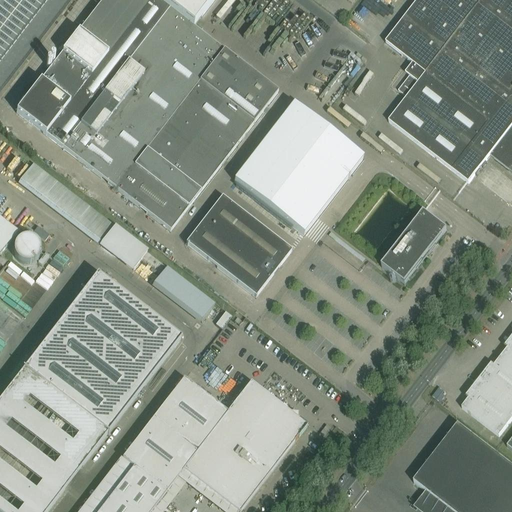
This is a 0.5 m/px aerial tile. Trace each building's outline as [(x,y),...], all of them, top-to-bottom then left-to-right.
[(1,0),(0,2),(0,61),(47,0),(1,0)] [(28,98),(16,114),(170,233),(277,94),(193,29),(215,0),(104,0),(37,86),(28,98)] [(511,0),(419,0),(386,44),(425,75),(419,83),(410,76),(398,92),(407,99),(388,123),(468,185),(490,157),(511,174),(511,0)] [(76,25),(67,36),(64,41),(69,45),(81,29),(76,25)] [(66,49),(61,45),(52,57),(57,61),(66,49)] [(37,86),(32,82),(23,94),(28,98),(37,86)] [(303,237),(362,160),(293,106),(234,183),(303,237)] [(292,252),(222,198),(185,245),(255,299),(292,252)] [(381,268),(393,277),(405,286),(428,256),(429,257),(432,252),(431,252),(447,232),(423,214),(381,268)] [(114,229),(101,246),(133,271),(143,259),(147,254),(114,229)] [(13,250),(13,253),(13,255),(14,257),(15,260),(17,262),(18,263),(21,264),(23,265),(25,266),(28,266),(30,265),(32,264),(34,263),(36,262),(38,260),(39,257),(39,255),(40,253),(39,250),(39,248),(38,246),(36,244),(34,242),(32,241),(30,240),(28,239),(25,239),(23,240),(21,241),(18,242),(17,244),(15,246),(14,248),(13,250)] [(49,257),(45,254),(37,264),(42,267),(49,257)] [(143,259),(152,266),(156,261),(147,254),(143,259)] [(52,281),(61,269),(55,264),(46,277),(52,281)] [(164,275),(151,293),(202,330),(215,311),(164,275)] [(0,403),(0,511),(49,511),(107,437),(108,438),(108,437),(107,436),(180,342),(97,277),(24,372),(23,371),(22,372),(23,373),(0,403)] [(38,282),(33,293),(43,297),(48,287),(38,282)] [(221,332),(230,320),(231,319),(225,314),(215,327),(221,332)] [(511,343),(501,359),(511,367),(511,343)] [(511,367),(501,359),(485,379),(482,377),(479,382),(511,407),(511,367)] [(152,511),(183,473),(227,415),(183,381),(162,408),(122,461),(133,470),(100,511),(152,511)] [(511,420),(511,407),(479,382),(475,387),(477,389),(461,409),(499,438),(511,420)] [(306,428),(297,421),(295,422),(287,416),(288,414),(286,413),(287,413),(250,385),(227,415),(183,473),(233,511),(241,511),(294,444),(306,428)] [(413,484),(425,494),(449,511),(511,511),(511,469),(458,427),(413,484)]
